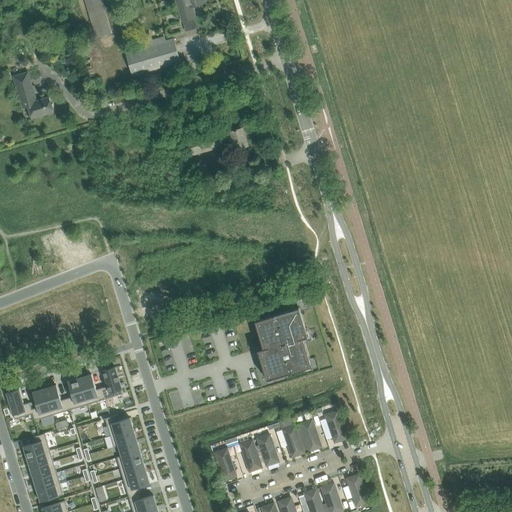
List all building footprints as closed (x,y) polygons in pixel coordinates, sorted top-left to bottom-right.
[(103,0),(85,0),(97,38),(113,33),(103,0)] [(175,0),(182,21),(196,17),(192,7),(206,3),(204,0),(175,0)] [(152,40),(150,33),(142,35),(144,42),(133,46),(134,50),(126,53),(132,76),(180,61),(174,38),(166,41),(164,36),(152,40)] [(28,72),(13,76),(23,108),(28,107),(29,111),(32,118),(34,118),(53,112),(53,110),(54,110),(52,104),(51,104),(49,97),(37,101),(28,72)] [(248,145),(243,128),(229,132),(229,133),(219,136),(218,131),(187,140),(191,155),(223,146),(222,144),(232,142),(234,149),(248,145)] [(170,300),(144,308),(147,318),(173,310),(170,300)] [(262,364),(267,379),(306,368),(304,361),(309,359),(301,332),(307,331),(301,312),(295,313),(294,309),(260,319),(262,326),(257,327),(261,341),(263,348),(258,350),(260,356),(262,356),(264,363),(262,364)] [(107,386),(102,388),(105,399),(123,393),(115,367),(103,370),(107,386)] [(91,374),(79,377),(88,404),(105,399),(102,388),(96,389),(91,374)] [(72,397),(67,398),(70,409),(88,404),(79,377),(67,381),(72,397)] [(56,384),(44,388),(52,415),(70,409),(67,398),(61,400),(56,384)] [(19,388),(6,392),(15,419),(32,414),(33,413),(31,409),(32,409),(30,402),(29,402),(24,404),(19,388)] [(32,409),(31,409),(33,413),(32,414),(34,420),(35,420),(52,415),(44,388),(32,392),(37,407),(32,409)] [(335,442),(347,438),(338,411),(325,415),(335,442)] [(118,414),(103,419),(105,419),(110,436),(133,429),(130,417),(118,421),(116,415),(118,415),(118,414)] [(309,451),(322,447),(312,419),(300,424),(309,451)] [(292,457),(305,453),(295,425),(283,429),(292,457)] [(133,429),(110,436),(114,447),(118,446),(118,445),(137,440),(133,429)] [(35,442),(23,446),(27,457),(50,450),(45,433),(39,435),(35,436),(34,437),(35,442)] [(267,465),(279,461),(270,434),(257,438),(267,465)] [(137,440),(118,445),(118,446),(121,456),(140,451),(137,440)] [(250,471),(262,467),(253,440),(240,444),(250,471)] [(224,480),(236,476),(227,448),(215,453),(224,480)] [(50,450),(27,457),(30,468),(53,461),(50,450)] [(121,456),(117,457),(117,458),(120,468),(143,461),(140,451),(121,456)] [(53,461),(30,468),(34,479),(57,472),(53,461)] [(143,461),(120,468),(123,479),(147,472),(143,461)] [(57,472),(34,479),(37,490),(60,483),(57,472)] [(147,472),(123,479),(129,496),(140,493),(138,487),(150,484),(147,472)] [(356,506),(369,501),(359,474),(347,478),(356,506)] [(60,483),(37,490),(40,502),(63,495),(60,483)] [(329,511),(337,511),(343,510),(334,483),(321,487),(329,511)] [(310,511),(324,511),(317,489),(304,493),(310,511)] [(140,493),(129,496),(133,511),(136,511),(157,506),(153,495),(142,499),(140,493)] [(282,511),(296,511),(291,497),(279,501),(282,511)] [(65,500),(42,507),(43,511),(65,511),(68,511),(65,500)] [(263,511),(277,511),(274,503),(262,507),(263,511)]
